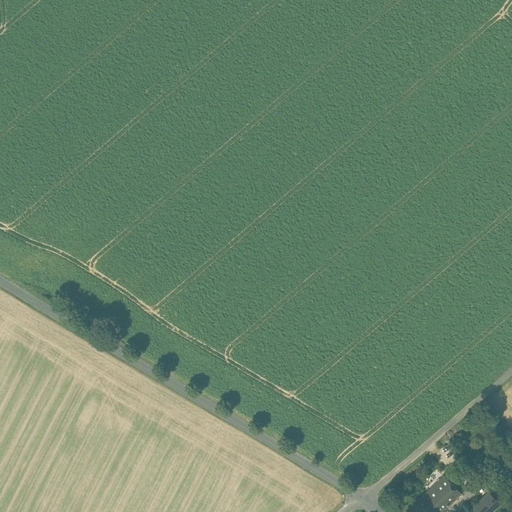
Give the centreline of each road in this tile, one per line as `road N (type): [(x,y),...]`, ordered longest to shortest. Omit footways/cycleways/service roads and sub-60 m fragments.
road 1 (tertiary): [(0,281),(362,497)]
road 2 (unclassified): [(362,497),(511,372)]
